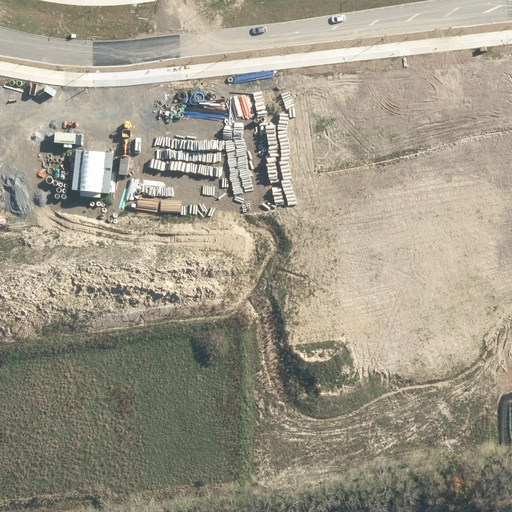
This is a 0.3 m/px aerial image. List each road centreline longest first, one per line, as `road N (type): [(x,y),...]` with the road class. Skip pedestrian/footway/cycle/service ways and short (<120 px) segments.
road 1 (tertiary): [(0,38),(99,51),(511,2)]
road 2 (track): [(511,493),(359,511)]
